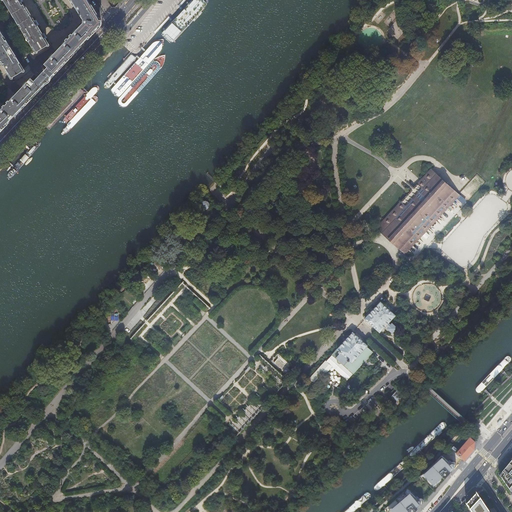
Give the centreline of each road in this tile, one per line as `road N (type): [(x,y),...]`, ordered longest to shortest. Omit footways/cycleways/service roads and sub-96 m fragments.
road 1 (track): [(133,488),(347,253),(377,239),(397,256)]
road 2 (track): [(228,205),(49,410)]
road 3 (track): [(351,320),(175,511)]
road 4 (track): [(430,342),(402,398),(291,496)]
road 5 (track): [(338,139),(419,71),(414,0)]
road 6 (track): [(87,443),(206,316)]
road 7 (track): [(361,308),(335,179),(338,139)]
road 8 (track): [(228,205),(351,320)]
road 9 (primary): [(0,141),(111,25)]
road 10 (track): [(459,183),(431,160),(414,159),(345,229)]
road 11 (track): [(338,139),(274,149),(228,205)]
road 12 (track): [(291,385),(321,427),(291,496)]
road 13 (primary): [(511,418),(434,511)]
